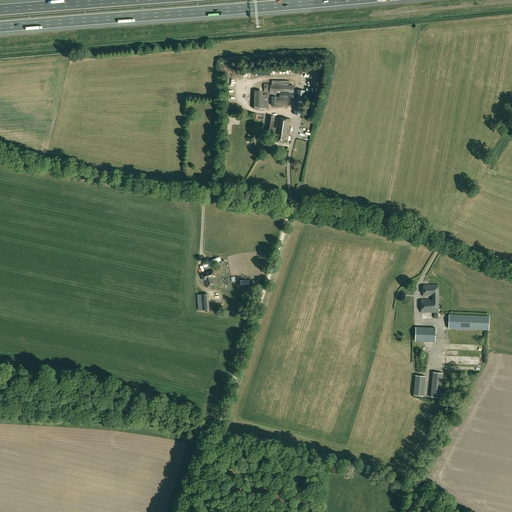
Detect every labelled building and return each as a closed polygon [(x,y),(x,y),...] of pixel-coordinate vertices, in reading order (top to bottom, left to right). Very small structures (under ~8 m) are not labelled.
[(289,81),(272,81),(271,85),(270,85),(270,93),(280,93),(280,95),(279,95),(279,97),(277,97),(277,96),(271,96),(271,106),(277,106),(277,104),(292,104),(292,99),(294,99),(294,85),(289,85),(289,81)] [(263,90),(254,90),(254,109),(267,110),(267,95),(263,95),(263,90)] [(300,115),(302,100),(304,100),(305,97),(303,97),(303,94),(297,93),(296,99),(294,114),(300,115)] [(274,141),(287,143),(290,119),(277,117),(276,128),(273,127),(274,117),(268,116),(266,131),(272,131),(272,133),(275,134),(274,141)] [(216,283),(214,277),(214,276),(213,271),(201,275),(203,280),(204,280),(206,286),(216,283)] [(421,313),(438,312),(438,285),(423,285),(423,296),(432,296),(432,300),(421,300),(421,313)] [(208,294),(197,295),(198,310),(209,310),(208,294)] [(449,315),(449,328),(488,330),(489,316),(449,315)] [(435,341),(436,327),(418,326),(416,339),(435,341)] [(443,373),(433,372),(430,397),(441,398),(443,373)] [(425,376),(415,375),(413,395),(423,396),(425,376)]
